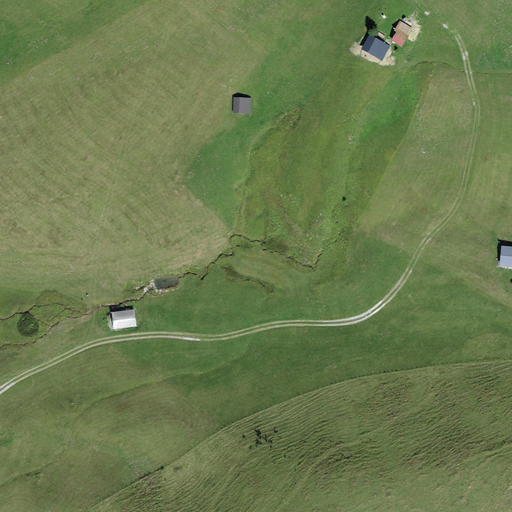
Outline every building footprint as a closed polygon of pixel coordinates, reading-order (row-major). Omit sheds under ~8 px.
[(397,32),(392,40),(401,45),(411,29),(400,22),(394,30),(397,32)] [(364,48),(382,58),(387,48),(369,39),(364,48)] [(235,99),(235,111),(249,112),(250,100),(235,99)] [(436,120),(419,127),(424,140),(441,134),(436,120)] [(133,324),(131,313),(115,315),(117,326),(133,324)]
